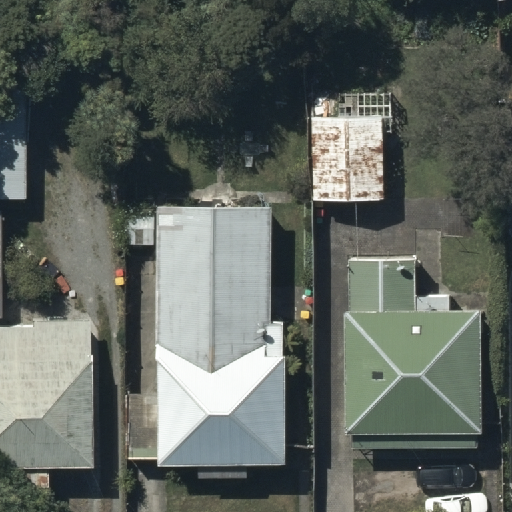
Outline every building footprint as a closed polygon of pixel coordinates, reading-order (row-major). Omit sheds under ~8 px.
[(341,120),(313,119),(313,206),(385,205),(385,122),(395,122),(395,90),(341,90),(341,120)] [(0,103),(0,202),(23,203),(23,104),(0,103)] [(249,482),(249,469),(287,469),(287,326),(269,326),(269,211),(127,211),(127,249),(158,249),(157,396),(126,396),(126,463),(160,463),(160,468),(197,469),(197,482),(249,482)] [(89,474),(87,326),(2,328),(0,213),(0,212),(0,473),(5,474),(6,493),(46,492),(45,475),(89,474)] [(345,441),(351,441),(352,453),(477,452),(477,440),(483,440),(483,319),(449,319),(449,293),(416,294),(416,256),(351,257),(351,318),(344,318),(345,441)]
